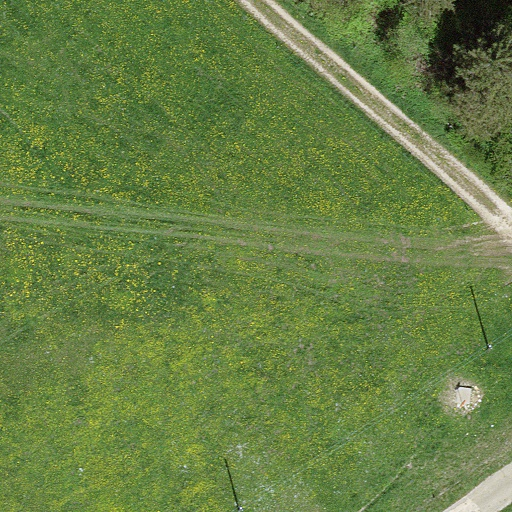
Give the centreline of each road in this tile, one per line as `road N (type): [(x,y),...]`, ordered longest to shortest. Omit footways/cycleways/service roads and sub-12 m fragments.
road 1 (track): [(511,243),(451,252),(0,206)]
road 2 (track): [(511,219),(254,0)]
